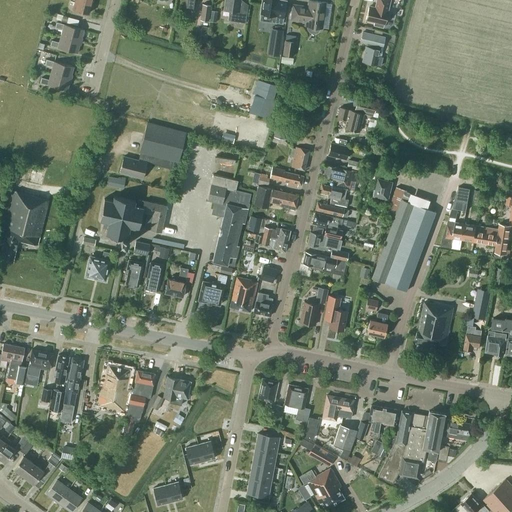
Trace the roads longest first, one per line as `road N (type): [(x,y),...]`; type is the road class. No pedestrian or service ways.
road 1 (residential): [(272,350),(348,21)]
road 2 (secondary): [(250,356),(0,305)]
road 3 (residential): [(389,374),(453,180)]
road 4 (residential): [(497,395),(492,427),(473,454),(388,511)]
road 5 (track): [(103,53),(253,104)]
road 6 (residential): [(221,511),(250,356)]
